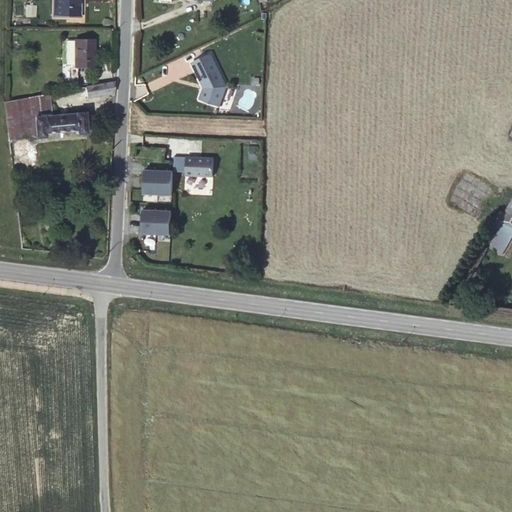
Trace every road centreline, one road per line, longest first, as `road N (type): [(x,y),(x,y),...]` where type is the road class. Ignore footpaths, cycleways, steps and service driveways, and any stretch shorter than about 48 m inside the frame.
road 1 (primary): [(106,285),(511,337)]
road 2 (residential): [(106,285),(116,258),(127,0)]
road 3 (unclassified): [(106,511),(106,285)]
